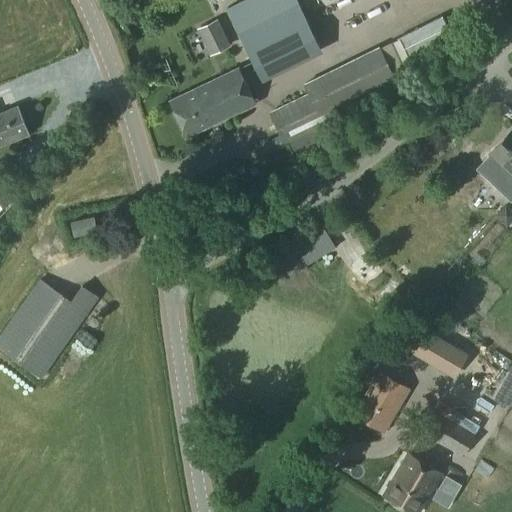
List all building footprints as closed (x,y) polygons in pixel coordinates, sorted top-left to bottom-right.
[(279,0),(245,0),(226,9),(231,20),(263,82),(320,54),(295,2),(283,8),(279,0)] [(308,95),(268,114),(277,133),(282,143),(284,147),(288,145),(294,157),(334,138),(329,125),(366,107),(374,101),(401,88),(381,48),(303,84),(308,95)] [(237,70),(169,103),(186,139),(255,106),(237,70)] [(0,147),(28,136),(17,108),(0,114),(0,147)] [(511,131),(488,157),(511,178),(511,131)] [(254,145),(259,154),(282,143),(277,133),(254,145)] [(503,224),(510,223),(511,220),(511,211),(508,209),(502,209),(498,214),(499,220),(503,224)] [(464,216),(447,235),(467,254),(484,235),(464,216)] [(92,219),(70,224),(73,237),(95,232),(92,219)] [(320,225),(273,253),(286,276),(333,248),(320,225)] [(38,282),(0,335),(0,349),(40,378),(96,299),(80,288),(69,303),(38,282)] [(465,355),(423,331),(411,352),(453,376),(465,355)] [(478,341),(472,351),(505,372),(511,363),(478,341)] [(382,431),(407,390),(379,373),(363,399),(354,414),(364,420),(382,431)] [(461,457),(474,435),(433,411),(420,433),(461,457)] [(377,449),(361,448),(360,465),(376,466),(377,449)] [(407,455),(382,496),(409,511),(418,511),(440,475),(407,455)]
